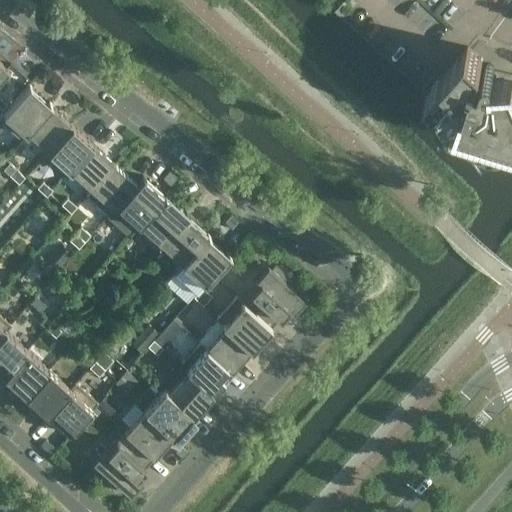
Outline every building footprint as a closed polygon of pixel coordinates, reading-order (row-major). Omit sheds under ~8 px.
[(467,47),(425,94),(435,103),(440,100),(451,121),(470,128),(470,126),(473,123),(491,138),(511,137),(511,136),(511,133),(511,83),(494,85),(490,83),(494,71),(494,68),(493,66),(491,64),(488,64),(486,65),(484,67),(480,80),(476,78),(482,60),(467,47)] [(0,80),(9,70),(0,61),(0,80)] [(25,132),(51,103),(50,102),(49,104),(29,86),(30,84),(28,83),(0,114),(0,119),(20,137),(25,132)] [(52,104),(51,103),(25,132),(25,133),(27,131),(47,149),(42,155),(43,156),(72,124),(50,105),(52,104)] [(93,144),(72,124),(43,156),(65,175),(93,144)] [(115,163),(93,144),(65,175),(65,176),(71,170),(92,189),(115,163)] [(136,182),(115,163),(92,189),(113,208),(143,175),(142,175),(136,182)] [(25,177),(15,168),(9,175),(19,183),(25,177)] [(143,175),(113,208),(114,209),(118,205),(138,223),(133,229),(164,195),(143,175)] [(52,189),(43,181),(37,187),(46,196),(52,189)] [(164,195),(133,229),(155,249),(186,214),(164,195)] [(67,197),(62,204),(71,212),(76,205),(67,197)] [(186,214),(155,249),(156,250),(161,244),(181,262),(181,263),(208,234),(186,214)] [(90,234),(81,226),(75,232),(85,241),(90,234)] [(85,241),(75,232),(69,239),(79,247),(85,241)] [(197,291),(231,254),(229,253),(228,254),(207,236),(209,235),(208,234),(181,263),(174,271),(197,291)] [(242,299),(241,300),(271,326),(300,294),(284,280),(288,275),(275,263),(242,300),(242,299)] [(203,304),(211,295),(202,287),(194,296),(203,304)] [(271,326),(241,300),(236,295),(216,317),(222,322),(251,348),(252,347),(250,346),(268,326),(270,327),(271,326)] [(0,314),(0,335),(10,324),(0,314)] [(61,330),(51,321),(45,328),(55,336),(61,330)] [(251,348),(222,322),(221,323),(224,326),(206,347),(232,370),(251,348)] [(10,324),(0,335),(0,371),(3,375),(27,349),(6,330),(11,324),(10,324)] [(161,330),(153,339),(163,347),(170,339),(161,330)] [(158,352),(163,347),(153,339),(149,344),(158,352)] [(212,392),(232,370),(200,342),(181,364),(186,368),(212,392)] [(27,349),(3,375),(25,394),(48,368),(27,349)] [(104,350),(95,360),(104,369),(113,359),(104,350)] [(98,375),(104,369),(95,360),(89,367),(98,375)] [(48,368),(25,394),(47,414),(75,382),(75,381),(69,387),(48,368)] [(212,392),(186,368),(167,389),(164,386),(164,387),(193,413),(212,392)] [(75,382),(47,414),(69,434),(98,402),(75,382)] [(193,413),(164,387),(144,409),(173,435),(193,413)] [(173,435),(144,409),(125,431),(154,457),(173,435)] [(154,457),(125,431),(91,468),(105,480),(109,475),(125,489),(154,457)]
